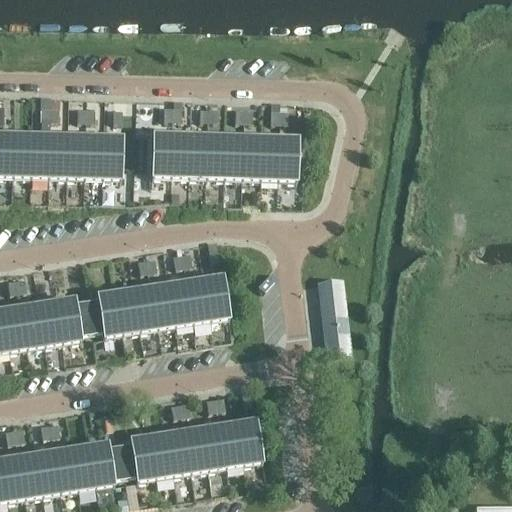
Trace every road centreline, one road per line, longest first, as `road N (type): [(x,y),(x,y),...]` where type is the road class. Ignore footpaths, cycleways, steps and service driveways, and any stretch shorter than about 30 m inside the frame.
road 1 (residential): [(284,230),(310,228),(338,208),(355,126),(341,97),(322,90),(0,82)]
road 2 (residential): [(302,364),(0,414)]
road 3 (residential): [(0,263),(212,229),(284,230)]
road 4 (residential): [(314,511),(302,364)]
road 5 (residential): [(284,230),(302,364)]
